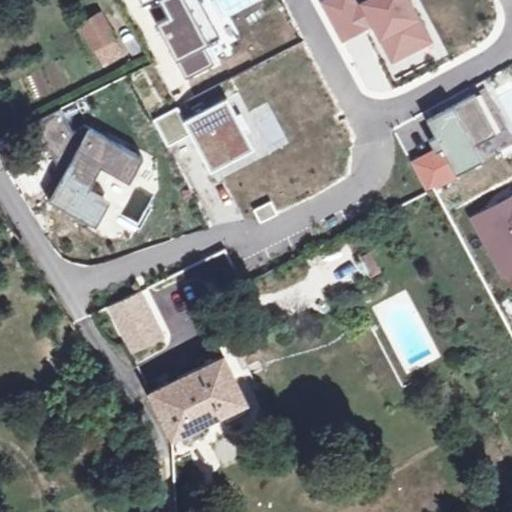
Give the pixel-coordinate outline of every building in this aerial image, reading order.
[(139,0),(143,6),(155,0),(158,0),(167,16),(155,22),(183,80),(211,66),(202,48),(217,40),(198,1),(187,6),(183,0),(139,0)] [(361,0),(325,0),(346,38),(380,17),(401,55),(427,41),(419,25),(424,23),(411,0),(365,0),(362,2),(361,0)] [(95,48),(114,37),(101,13),(81,24),(95,48)] [(390,65),(396,76),(420,63),(414,52),(390,65)] [(511,137),(487,90),(428,120),(436,137),(430,141),(436,152),(412,164),(426,192),(511,146),(511,137)] [(177,105),(152,117),(166,143),(190,130),(209,168),(253,145),(246,131),(239,135),(230,118),(238,115),(227,96),(184,119),(177,105)] [(86,130),(49,198),(90,220),(102,199),(85,190),(100,164),(124,177),(135,157),(86,130)] [(511,195),(473,215),(503,273),(511,268),(511,195)] [(362,257),(371,276),(381,271),(372,252),(362,257)] [(153,328),(138,299),(108,313),(124,343),(130,340),(153,329),(153,328)] [(153,329),(130,340),(138,357),(161,345),(153,328),(153,329)] [(224,354),(222,355),(151,390),(173,438),(181,434),(185,443),(206,432),(202,423),(248,400),(224,354)]
